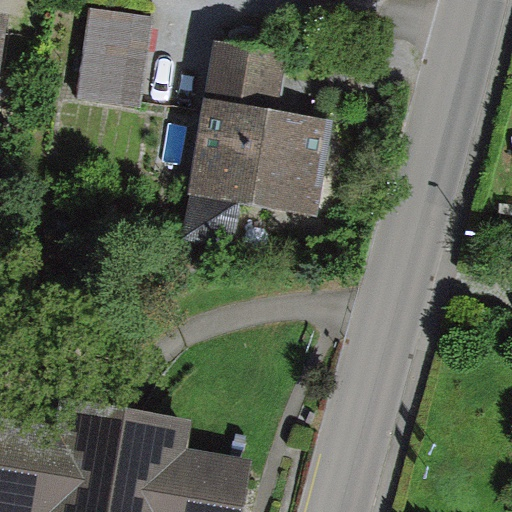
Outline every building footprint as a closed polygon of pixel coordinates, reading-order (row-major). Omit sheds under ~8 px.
[(153,23),(90,15),(78,104),(141,112),(153,23)] [(0,92),(11,24),(0,22),(0,92)] [(289,60),(211,48),(180,247),(234,256),(241,210),(316,221),(330,130),(279,122),(289,60)] [(94,242),(48,236),(45,261),(90,267),(94,242)] [(243,511),(250,469),(187,458),(192,429),(58,408),(54,437),(0,427),(0,511),(243,511)]
